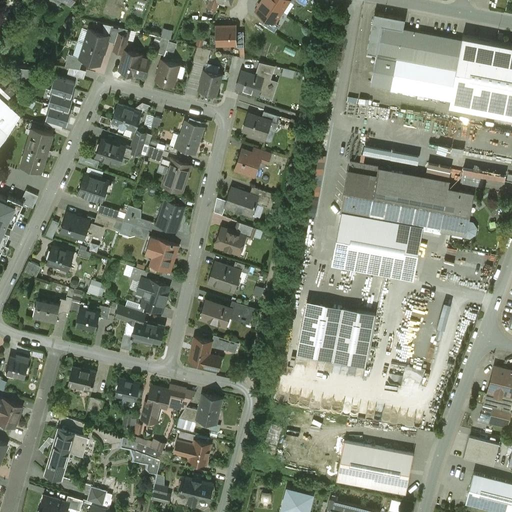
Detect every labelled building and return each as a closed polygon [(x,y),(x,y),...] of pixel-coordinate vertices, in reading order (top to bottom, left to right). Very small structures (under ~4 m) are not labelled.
[(289,1),(288,0),(262,0),(256,10),(275,24),(289,1)] [(405,18),(374,12),(366,51),(376,53),(376,54),(382,23),(382,24),(403,28),(405,18)] [(403,28),(382,24),(382,23),(376,54),(370,84),(449,99),(461,39),(403,28)] [(120,26),(111,24),(108,35),(109,35),(107,40),(114,42),(120,26)] [(236,24),(215,25),(216,43),(236,43),(237,43),(236,30),(236,24)] [(79,40),(84,41),(88,28),(83,26),(79,40)] [(128,29),(120,26),(114,42),(113,48),(121,51),(128,29)] [(108,35),(89,29),(80,56),(80,57),(83,58),(99,63),(103,52),(105,53),(107,47),(105,46),(107,40),(109,35),(108,35)] [(511,38),(463,30),(461,39),(449,99),(449,103),(511,114),(511,38)] [(169,38),(162,37),(156,50),(165,53),(169,38)] [(210,49),(203,47),(199,61),(206,63),(210,49)] [(142,53),(125,49),(119,68),(136,73),(142,54),(142,53)] [(80,56),(69,53),(65,66),(69,67),(80,68),(83,58),(80,57),(80,56)] [(150,56),(142,54),(136,73),(145,75),(150,56)] [(179,64),(162,59),(156,78),(173,83),(176,74),(179,64)] [(275,64),(259,61),(257,68),(272,73),(275,64)] [(184,65),(179,64),(176,74),(181,76),(184,65)] [(32,68),(19,67),(18,73),(18,72),(18,77),(31,78),(32,74),(32,68)] [(80,68),(69,67),(68,73),(84,78),(86,70),(80,68)] [(257,68),(255,74),(242,70),(236,86),(257,93),(259,87),(273,92),(276,81),(270,79),(272,73),(257,68)] [(222,73),(204,69),(199,89),(206,91),(216,94),(222,73)] [(50,89),(73,97),(73,96),(72,95),(76,82),(54,76),(50,89)] [(48,103),(71,110),(69,109),(73,97),(50,89),(50,90),(52,91),(48,103)] [(0,143),(6,136),(19,116),(0,97),(0,143)] [(63,123),(67,124),(71,110),(48,103),(48,104),(50,104),(46,118),(63,123)] [(141,111),(118,103),(112,121),(135,129),(141,111)] [(278,115),(264,110),(261,116),(271,119),(271,120),(276,122),(278,115)] [(261,116),(248,112),(243,129),(254,132),(253,135),(264,139),(271,120),(271,119),(261,116)] [(162,117),(154,115),(151,124),(159,126),(162,117)] [(63,123),(46,118),(44,123),(62,129),(63,123)] [(204,125),(186,119),(181,133),(181,134),(177,145),(179,146),(185,148),(185,149),(195,152),(204,125)] [(50,132),(33,126),(26,149),(28,150),(26,156),(24,155),(21,164),(38,169),(41,162),(43,163),(46,154),(47,155),(49,148),(48,148),(50,140),(48,139),(50,132)] [(146,132),(137,128),(134,139),(143,142),(146,132)] [(180,133),(174,131),(170,143),(177,145),(181,134),(181,133),(180,133)] [(125,145),(102,137),(96,155),(119,163),(122,154),(125,145)] [(143,142),(134,139),(131,147),(130,150),(130,151),(140,153),(143,142)] [(430,141),(429,149),(463,153),(463,145),(430,141)] [(170,143),(166,142),(164,149),(177,153),(179,146),(170,143)] [(364,151),(419,162),(421,154),(366,143),(364,151)] [(164,149),(149,144),(147,151),(166,158),(167,156),(171,158),(171,157),(175,158),(177,153),(164,149)] [(131,147),(125,145),(122,154),(128,156),(130,151),(130,150),(131,147)] [(271,151),(254,145),(252,152),(261,155),(260,158),(268,161),(271,151)] [(252,152),(242,148),(235,167),(241,170),(242,171),(246,173),(248,172),(254,174),(260,158),(261,155),(252,152)] [(82,153),(80,160),(99,166),(101,159),(82,153)] [(320,194),(326,154),(320,153),(314,193),(320,194)] [(175,158),(171,157),(171,158),(162,184),(182,190),(191,164),(175,158)] [(429,160),(428,168),(453,174),(455,166),(429,160)] [(378,165),(358,161),(358,163),(351,168),(376,173),(378,166),(378,165)] [(507,178),(508,171),(466,164),(464,171),(507,178)] [(447,187),(377,173),(379,166),(378,166),(376,173),(369,213),(452,229),(459,189),(448,187),(449,179),(448,179),(447,187)] [(351,168),(349,168),(343,201),(342,202),(343,202),(342,204),(342,208),(360,212),(361,212),(369,214),(369,213),(376,173),(351,168)] [(108,180),(85,172),(79,190),(92,194),(92,196),(102,200),(108,180)] [(276,193),(252,185),(250,192),(258,195),(255,202),(271,208),(276,193)] [(250,192),(231,186),(225,205),(251,214),(255,202),(258,195),(250,192)] [(26,189),(21,201),(24,202),(23,202),(33,207),(38,195),(26,189)] [(472,191),(459,189),(452,229),(464,232),(472,191)] [(0,194),(0,251),(1,252),(10,231),(5,229),(8,222),(13,225),(23,202),(24,202),(21,201),(9,195),(7,198),(0,194)] [(162,209),(163,209),(158,223),(176,229),(181,214),(180,214),(183,204),(165,198),(162,209)] [(114,208),(100,203),(98,211),(112,216),(114,208)] [(140,208),(128,204),(126,211),(123,219),(134,223),(137,216),(140,208)] [(126,211),(114,208),(112,216),(117,217),(123,219),(126,211)] [(90,218),(67,211),(61,230),(83,238),(87,225),(90,218)] [(112,216),(98,211),(95,218),(108,223),(107,225),(114,228),(117,217),(112,216)] [(137,216),(134,223),(148,228),(151,220),(137,216)] [(60,222),(53,219),(46,234),(53,237),(60,222)] [(255,226),(239,220),(235,231),(245,235),(245,234),(251,236),(255,227),(255,226)] [(104,225),(91,221),(90,225),(87,225),(83,238),(89,240),(92,233),(100,236),(104,225)] [(148,228),(134,223),(132,229),(146,234),(148,228)] [(235,231),(222,227),(216,244),(229,248),(235,245),(241,247),(245,235),(235,231)] [(179,244),(156,237),(152,248),(154,249),(149,264),(168,270),(173,253),(176,254),(179,244)] [(74,251),(53,244),(47,262),(68,268),(74,251)] [(91,251),(80,247),(77,254),(89,257),(91,251)] [(250,265),(235,260),(233,266),(241,269),(241,270),(248,272),(250,265)] [(41,266),(29,261),(24,272),(36,276),(41,266)] [(233,266),(221,262),(219,266),(213,264),(208,281),(234,290),(241,270),(241,269),(233,266)] [(148,270),(133,265),(130,276),(141,280),(142,275),(146,277),(148,270)] [(146,277),(142,275),(141,280),(136,293),(144,295),(142,303),(162,310),(166,296),(165,296),(169,284),(146,277)] [(67,299),(60,297),(59,303),(58,308),(69,311),(74,288),(70,287),(67,299)] [(74,297),(72,306),(80,307),(81,299),(74,297)] [(59,303),(37,298),(36,304),(38,305),(36,316),(55,320),(58,308),(59,303)] [(231,307),(206,299),(200,317),(211,320),(211,321),(225,325),(229,315),(231,307)] [(255,306),(233,299),(231,307),(229,315),(250,322),(255,306)] [(443,301),(441,327),(448,327),(451,302),(443,301)] [(131,306),(119,302),(116,311),(128,316),(131,306)] [(99,310),(80,305),(76,324),(85,326),(86,324),(96,326),(99,310)] [(144,310),(131,306),(128,316),(136,318),(136,317),(141,319),(144,310)] [(373,311),(345,306),(335,359),(363,364),(373,311)] [(141,319),(136,317),(136,318),(132,335),(131,334),(130,338),(148,342),(148,339),(160,341),(164,324),(141,319)] [(230,339),(216,334),(214,341),(212,340),(211,345),(227,349),(230,339)] [(212,340),(195,336),(190,358),(206,361),(207,362),(209,352),(211,345),(212,340)] [(239,342),(230,339),(227,349),(235,351),(239,342)] [(221,355),(209,352),(207,362),(206,361),(205,365),(218,368),(221,355)] [(21,358),(9,355),(5,372),(25,376),(29,357),(21,355),(21,358)] [(96,371),(73,365),(69,380),(85,384),(84,386),(92,388),(96,371)] [(511,369),(495,365),(489,388),(496,390),(495,393),(501,395),(502,391),(511,393),(511,369)] [(140,381),(119,376),(115,394),(123,396),(129,397),(129,396),(136,398),(140,381)] [(170,388),(152,384),(148,401),(147,401),(162,405),(166,406),(169,395),(170,388)] [(185,388),(170,385),(170,388),(169,395),(182,398),(185,388)] [(511,402),(511,393),(502,391),(501,395),(495,393),(486,391),(482,404),(493,406),(510,411),(511,402)] [(222,397),(202,392),(198,408),(196,418),(197,418),(216,422),(222,397)] [(129,397),(123,396),(122,401),(123,403),(132,405),(134,404),(135,398),(136,399),(136,398),(129,396),(129,397)] [(89,397),(86,408),(93,410),(96,398),(89,397)] [(2,400),(0,399),(0,419),(14,426),(18,415),(16,414),(20,405),(3,398),(2,400)] [(103,400),(96,398),(93,410),(101,412),(103,400)] [(162,405),(147,401),(148,401),(146,400),(142,417),(158,421),(162,405)] [(198,408),(186,405),(187,405),(186,405),(179,416),(196,421),(197,418),(196,418),(198,408)] [(510,411),(493,406),(490,418),(507,422),(510,411)] [(131,418),(125,416),(123,425),(129,427),(131,418)] [(137,422),(136,432),(144,433),(145,423),(137,422)] [(69,431),(57,428),(53,445),(67,449),(68,450),(70,445),(73,446),(74,444),(84,447),(87,436),(80,435),(81,432),(69,428),(69,431)] [(469,436),(464,457),(493,464),(498,443),(469,436)] [(413,451),(344,437),(336,476),(406,490),(413,451)] [(162,452),(123,438),(120,448),(130,451),(133,458),(132,462),(146,465),(145,468),(148,473),(157,475),(160,460),(162,452)] [(193,442),(178,438),(175,451),(190,455),(189,458),(206,462),(211,443),(194,438),(193,442)] [(67,449),(53,445),(44,473),(59,477),(67,449)] [(511,479),(473,470),(465,500),(511,511),(511,479)] [(213,482),(183,475),(179,493),(189,495),(188,498),(190,500),(194,501),(196,500),(197,497),(208,500),(211,497),(214,486),(213,482)] [(168,485),(155,482),(153,489),(166,492),(168,485)] [(306,511),(312,492),(288,486),(282,506),(294,509),(293,511),(298,511),(299,511),(304,511),(306,511)] [(107,492),(91,487),(86,501),(92,503),(93,503),(102,506),(107,492)] [(166,492),(153,489),(151,497),(168,501),(170,493),(166,492)] [(263,491),(262,500),(272,501),(273,491),(263,491)] [(66,501),(43,494),(39,509),(40,509),(39,511),(66,511),(68,506),(69,502),(66,501)] [(76,497),(68,494),(66,501),(69,502),(68,506),(80,510),(83,499),(76,497)] [(379,511),(380,509),(330,497),(326,511),(379,511)] [(401,511),(404,500),(393,497),(391,508),(401,511)] [(93,503),(92,503),(88,511),(96,511),(97,510),(104,511),(106,507),(102,506),(93,503)]
